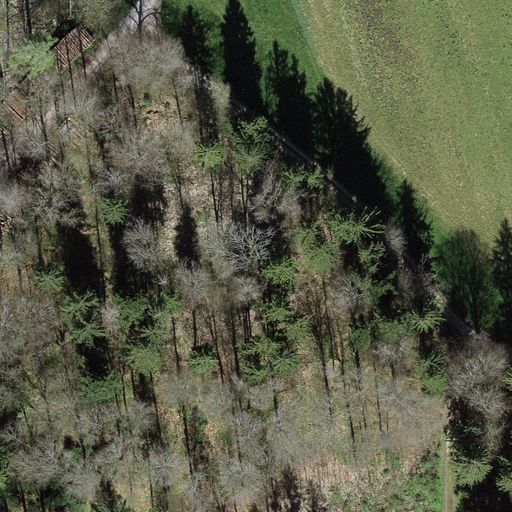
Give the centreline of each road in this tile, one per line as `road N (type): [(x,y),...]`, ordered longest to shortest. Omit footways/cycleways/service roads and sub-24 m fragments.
road 1 (track): [(130,21),(367,217),(468,334),(511,353)]
road 2 (track): [(454,511),(456,384),(468,334)]
